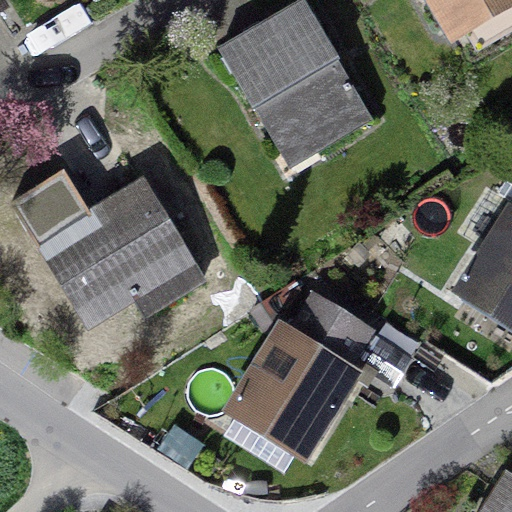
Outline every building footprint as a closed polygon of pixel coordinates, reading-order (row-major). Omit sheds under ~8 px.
[(511,0),(428,0),(451,39),(511,2),(511,0)] [(334,66),(336,65),(300,5),(216,55),(286,171),(368,124),(334,66)] [(60,293),(75,284),(99,324),(134,302),(144,320),(200,286),(140,187),(62,234),(46,207),(0,234),(0,247),(11,265),(21,259),(39,288),(52,280),(60,293)] [(511,223),(508,221),(461,293),(511,325),(511,223)] [(289,344),(282,339),(236,412),(300,452),(346,379),(338,374),(363,335),(313,305),(289,344)] [(511,511),(511,483),(503,477),(481,511),(511,511)]
